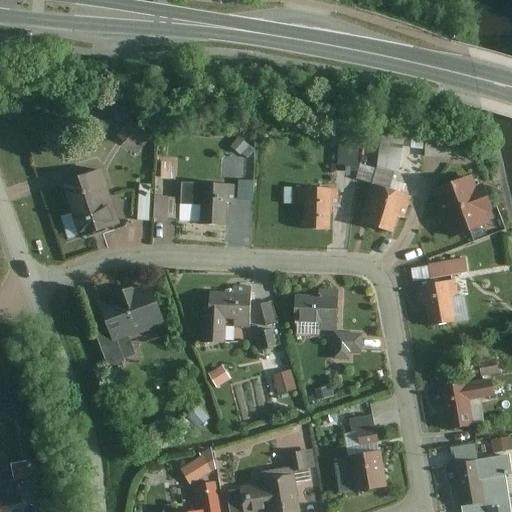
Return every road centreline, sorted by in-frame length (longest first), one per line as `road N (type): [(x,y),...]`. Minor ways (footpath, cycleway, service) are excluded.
road 1 (residential): [(423,507),(374,270),(176,257),(35,292)]
road 2 (secondary): [(511,86),(281,35),(0,3)]
road 3 (residential): [(35,292),(77,402),(101,511)]
